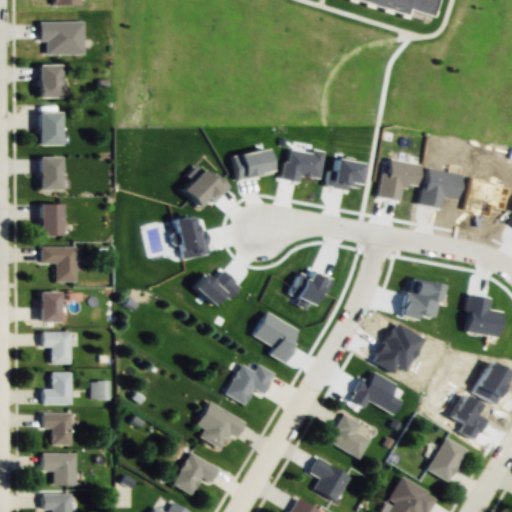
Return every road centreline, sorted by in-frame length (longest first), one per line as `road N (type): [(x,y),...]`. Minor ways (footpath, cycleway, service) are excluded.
road 1 (residential): [(236,511),(345,331),(377,237)]
road 2 (residential): [(511,270),(484,254),(377,237)]
road 3 (residential): [(377,237),(300,221),(259,229)]
